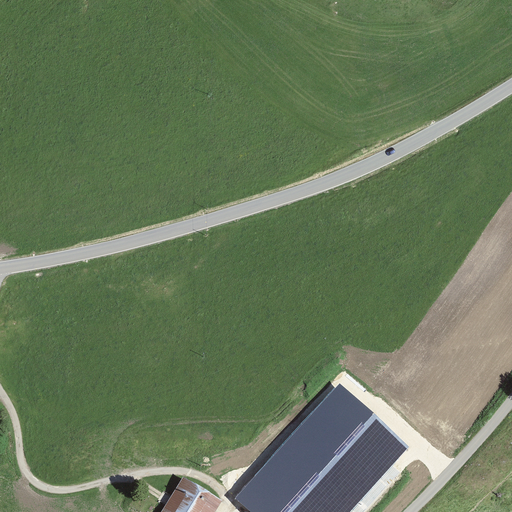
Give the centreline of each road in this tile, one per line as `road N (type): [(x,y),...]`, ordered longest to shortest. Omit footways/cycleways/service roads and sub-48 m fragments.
road 1 (secondary): [(0,268),(137,241),(281,198),(365,166),(511,86)]
road 2 (unclassified): [(410,511),(511,400)]
